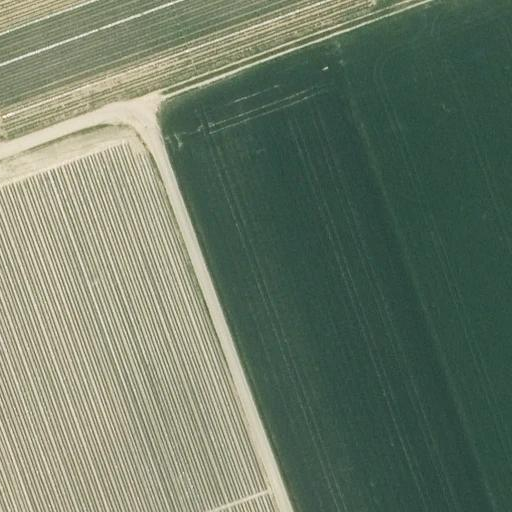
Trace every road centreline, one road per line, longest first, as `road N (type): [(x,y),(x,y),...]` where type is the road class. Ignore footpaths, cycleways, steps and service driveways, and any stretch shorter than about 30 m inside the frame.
road 1 (track): [(295,511),(153,115),(0,169)]
road 2 (track): [(153,115),(472,0)]
